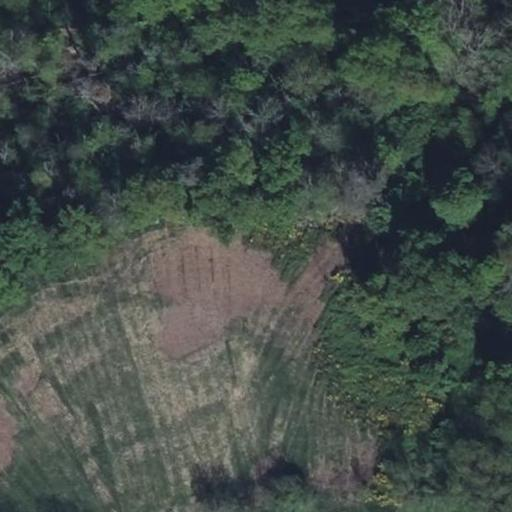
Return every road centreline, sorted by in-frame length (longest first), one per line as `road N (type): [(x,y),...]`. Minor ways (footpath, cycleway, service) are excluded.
road 1 (track): [(458,174),(353,52),(260,0)]
road 2 (track): [(511,483),(320,499),(285,511)]
